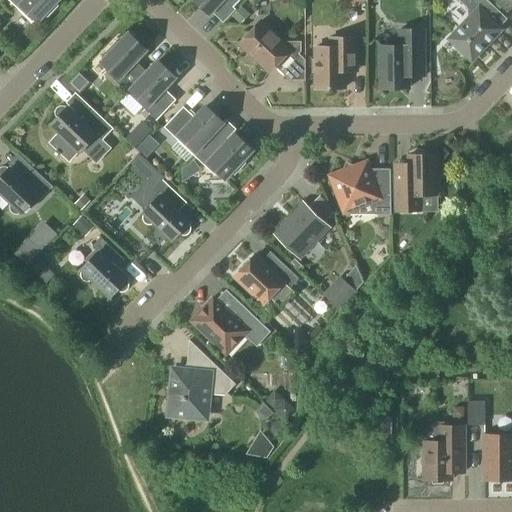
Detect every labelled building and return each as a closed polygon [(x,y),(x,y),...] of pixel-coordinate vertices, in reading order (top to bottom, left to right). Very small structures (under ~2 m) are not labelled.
[(57,0),(8,0),(26,18),(32,18),(37,22),(43,15),(46,18),(57,6),(54,4),(57,0)] [(192,0),(208,15),(219,3),(228,11),(238,0),(192,0)] [(470,60),(499,29),(483,14),(492,5),(486,0),(457,0),(472,14),(449,39),(470,60)] [(241,8),(232,18),(239,25),(248,16),(241,8)] [(280,42),(259,22),(238,43),(269,72),(288,52),(295,57),(300,52),(300,42),(280,42)] [(379,46),(379,89),(408,88),(407,77),(423,77),(423,58),(423,30),(398,30),(398,46),(379,46)] [(129,90),(146,72),(135,62),(146,50),(128,34),(118,44),(116,41),(104,53),(107,56),(101,63),(105,67),(105,73),(126,93),(127,94),(130,91),(129,90)] [(315,89),(343,89),(343,67),(356,67),(355,38),(335,38),(335,47),(314,47),(315,89)] [(129,90),(130,91),(134,95),(134,100),(156,121),(175,100),(164,89),(175,78),(157,61),(146,73),(146,72),(129,90)] [(289,81),(304,81),(304,65),(295,65),(284,76),(289,81)] [(66,108),(65,107),(63,106),(61,106),(60,106),(58,107),(57,107),(56,108),(55,110),(54,111),(54,112),(54,113),(54,114),(54,115),(55,117),(55,118),(56,119),(50,125),(58,132),(47,143),(69,164),(84,148),(90,148),(99,138),(102,141),(113,129),(89,107),(78,118),(67,107),(66,108)] [(211,134),(212,135),(223,123),(205,107),(194,118),(183,107),(163,128),(185,148),(191,148),(195,152),(211,135),(211,134)] [(151,132),(142,123),(125,140),(134,149),(151,132)] [(211,134),(211,135),(195,152),(192,155),(193,156),(214,176),(220,175),(224,180),(231,173),(234,175),(245,164),(242,161),(252,151),(234,134),(223,146),(212,135),(211,134)] [(435,155),(425,155),(420,153),(416,153),(411,156),(408,156),(408,162),(394,163),(394,185),(395,212),(420,211),(420,198),(423,196),(436,195),(435,155)] [(143,213),(144,214),(143,215),(143,217),(142,218),(142,219),(143,221),(143,222),(144,223),(145,224),(146,225),(148,226),(149,226),(151,226),(152,225),(153,225),(154,224),(172,240),(178,234),(179,235),(181,236),(182,236),(183,236),(185,236),(186,236),(188,235),(189,234),(190,233),(190,232),(191,230),(191,229),(190,227),(190,226),(189,225),(188,224),(189,223),(177,212),(186,203),(163,180),(164,179),(139,154),(127,166),(145,183),(153,190),(159,196),(143,213)] [(369,170),(366,163),(330,177),(343,213),(348,211),(350,215),(390,215),(390,169),(369,170)] [(8,169),(8,168),(7,168),(6,167),(4,167),(2,167),(1,167),(0,167),(0,193),(10,203),(9,204),(9,206),(9,207),(9,208),(9,209),(9,210),(9,211),(10,212),(10,213),(12,214),(14,215),(15,215),(17,215),(18,215),(20,214),(21,213),(22,213),(26,209),(32,209),(52,187),(31,167),(20,179),(9,168),(8,169)] [(298,258),(328,227),(303,204),(274,235),(298,258)] [(72,226),(85,238),(94,228),(82,216),(72,226)] [(24,264),(27,267),(42,251),(29,238),(14,254),(18,258),(24,264)] [(126,281),(126,280),(115,269),(123,260),(100,238),(91,247),(94,250),(85,259),(85,265),(81,270),(81,271),(80,273),(80,274),(79,275),(79,277),(80,278),(80,279),(81,280),(83,281),(84,282),(85,282),(86,283),(87,283),(89,282),(90,282),(91,281),(92,280),(110,297),(116,291),(117,292),(119,293),(120,293),(122,293),(124,293),(125,292),(126,291),(127,290),(127,289),(128,288),(128,286),(128,284),(128,283),(127,282),(126,281)] [(275,276),(254,256),(234,277),(264,304),(269,298),(280,308),(293,294),(289,290),(298,279),(285,266),(275,276)] [(35,274),(44,265),(39,260),(30,269),(35,274)] [(339,309),(355,292),(343,281),(327,299),(339,309)] [(224,311),(212,299),(191,321),(202,331),(202,334),(208,340),(211,340),(225,354),(243,335),(256,347),(270,332),(238,301),(229,311),(224,311)] [(235,384),(197,349),(189,357),(188,365),(182,370),(172,369),(169,401),(174,401),(173,418),(206,421),(208,394),(224,396),(235,384)] [(285,421),(295,410),(274,390),(264,401),(285,421)] [(467,426),(484,426),(484,402),(467,402),(467,426)] [(464,407),(453,407),(453,418),(464,418),(464,407)] [(391,442),(391,417),(380,417),(380,442),(391,442)] [(269,431),(274,438),(283,436),(286,428),(280,421),(272,423),(269,431)] [(444,426),(444,422),(431,423),(419,434),(419,448),(422,448),(422,481),(451,481),(451,475),(466,475),(466,425),(444,426)] [(267,460),(274,447),(261,430),(245,455),(267,460)] [(483,481),(511,480),(511,435),(483,436),(483,481)]
